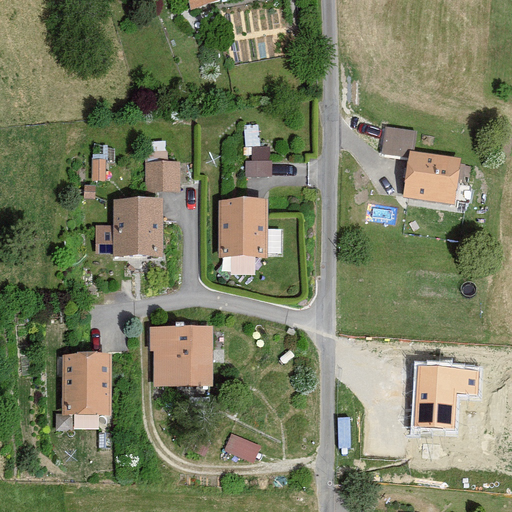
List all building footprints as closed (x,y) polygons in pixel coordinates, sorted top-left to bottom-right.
[(191,0),(193,10),(252,0),(191,0)] [(416,134),(384,129),(380,158),(409,161),(410,154),(414,155),(416,134)] [(414,155),(410,154),(409,161),(403,202),(456,209),(463,162),(414,155)] [(244,161),(245,174),(272,173),(272,160),(244,161)] [(181,163),(146,163),(146,195),(181,196),(181,163)] [(161,204),(115,204),(115,260),(161,260),(161,204)] [(266,206),(220,206),(219,262),(265,262),(266,206)] [(115,251),(112,226),(97,228),(99,252),(115,251)] [(214,336),(151,334),(149,398),(212,401),(214,336)] [(110,361),(62,360),(61,420),(109,421),(110,361)] [(480,370),(419,367),(415,428),(455,431),(457,395),(479,396),(480,370)] [(263,447),(232,435),(225,452),(256,464),(263,447)]
